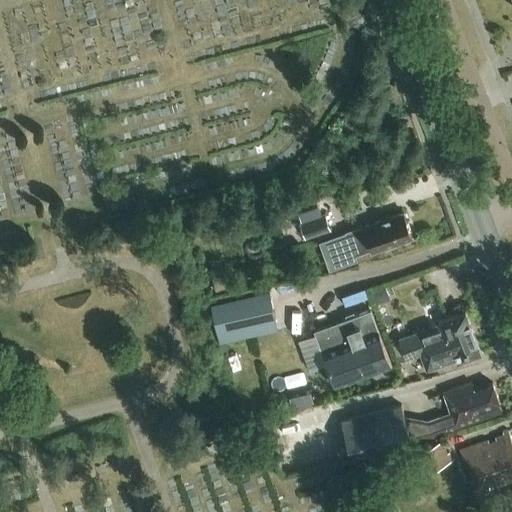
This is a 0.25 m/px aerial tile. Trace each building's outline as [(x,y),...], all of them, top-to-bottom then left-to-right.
[(307,238),(332,229),(326,212),(300,221),(307,238)] [(411,238),(403,213),(344,235),(352,258),(369,252),(370,253),(384,248),(385,251),(395,247),(394,245),(411,238)] [(270,290),(212,303),(221,342),(279,328),(270,290)] [(313,333),(314,337),(300,342),(311,370),(325,365),(334,389),(390,368),(391,367),(369,311),(342,322),(341,320),(341,322),(313,333)] [(442,324),(398,341),(405,361),(406,360),(420,355),(426,371),(456,360),(457,362),(480,354),(464,313),(441,321),(442,324)] [(459,428),(501,414),(491,385),(475,390),(472,382),(445,392),(452,410),(432,416),(440,434),(459,428)] [(403,403),(343,420),(353,455),(413,438),(403,403)] [(477,492),(511,479),(511,439),(509,430),(505,431),(506,434),(497,437),(498,440),(491,443),(490,439),(462,449),(477,492)] [(414,448),(422,470),(455,459),(451,450),(448,451),(445,441),(447,440),(446,437),(414,448)]
